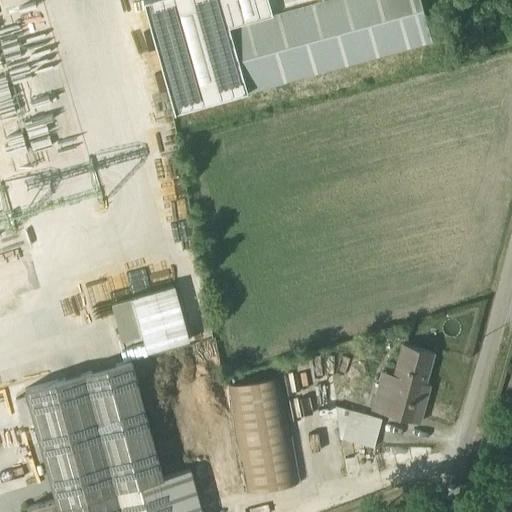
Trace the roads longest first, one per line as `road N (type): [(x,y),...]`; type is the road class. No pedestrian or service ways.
road 1 (unknown): [(0,320),(100,264),(125,219),(125,169),(80,0)]
road 2 (residential): [(511,263),(443,511)]
